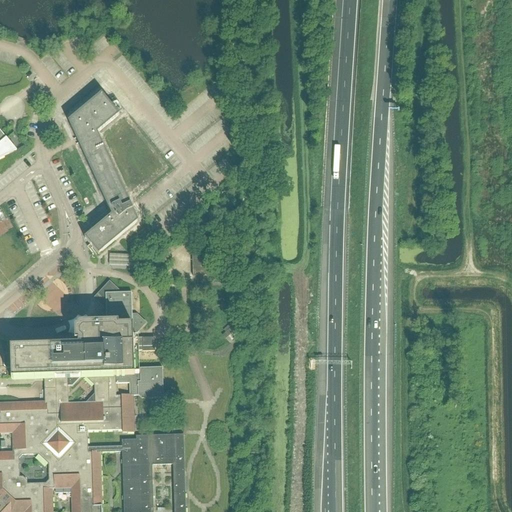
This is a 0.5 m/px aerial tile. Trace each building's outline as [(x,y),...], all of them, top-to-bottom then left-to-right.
[(84,239),(86,240),(98,255),(139,222),(109,156),(98,134),(119,116),(102,95),(68,123),(84,156),(112,216),(84,239)] [(0,159),(17,151),(16,151),(13,152),(4,142),(7,139),(0,130),(0,159)] [(55,248),(61,245),(58,238),(52,241),(55,248)] [(209,245),(202,246),(192,246),(193,277),(210,277),(209,245)] [(153,257),(110,255),(109,266),(152,268),(153,257)] [(97,318),(105,326),(105,329),(103,331),(90,345),(89,346),(89,348),(64,348),(59,344),(44,345),(41,347),(10,348),(10,355),(6,355),(4,358),(4,366),(7,369),(11,369),(11,379),(11,380),(44,379),(45,403),(25,404),(0,404),(0,434),(13,434),(13,453),(0,453),(0,511),(52,511),(52,490),(71,489),(72,511),(102,511),(100,453),(122,453),(124,511),(186,511),(184,436),(136,437),(136,441),(122,441),(122,447),(88,448),(88,432),(123,431),(123,434),(134,433),(133,397),(139,397),(142,400),(164,399),(163,369),(140,369),(140,374),(132,374),(132,352),(143,352),(143,353),(155,352),(155,346),(154,339),(146,339),(131,339),(131,332),(137,332),(144,324),(136,317),(132,317),(132,294),(118,294),(118,292),(110,285),(96,299),(104,307),(104,311),(97,318)] [(56,309),(63,309),(63,295),(68,295),(68,290),(44,290),(44,314),(55,314),(56,309)] [(225,332),(222,335),(229,344),(230,343),(240,333),(233,324),(231,322),(223,329),(225,332)]
